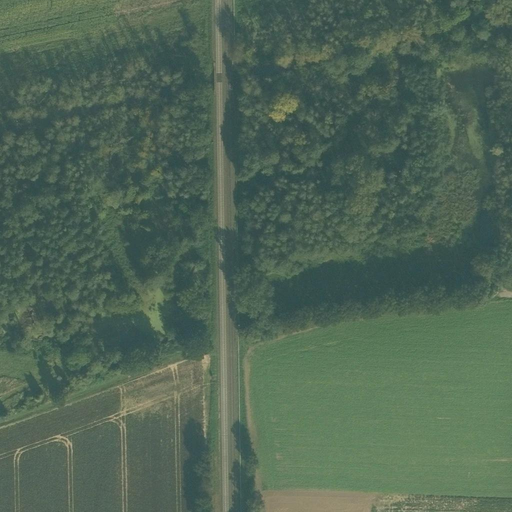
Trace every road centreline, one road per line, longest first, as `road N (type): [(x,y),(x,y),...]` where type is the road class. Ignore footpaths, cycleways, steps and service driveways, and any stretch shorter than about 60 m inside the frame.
road 1 (track): [(511,295),(361,312),(239,338)]
road 2 (track): [(202,344),(0,416)]
